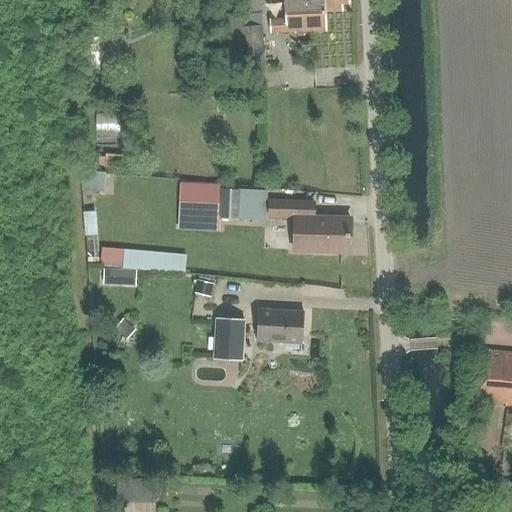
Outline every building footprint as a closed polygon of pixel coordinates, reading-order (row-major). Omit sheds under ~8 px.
[(285,21),(269,22),(269,34),(325,31),(325,13),(342,13),(342,5),(347,5),(347,0),(278,0),(279,14),(285,13),(285,21)] [(243,15),(222,16),(225,67),(230,67),(262,66),(260,16),(243,16),(243,15)] [(99,37),(87,37),(87,70),(99,70),(99,37)] [(104,192),(105,173),(81,171),(82,191),(104,192)] [(180,183),(178,230),(217,231),(218,217),(219,188),(219,185),(180,183)] [(238,190),(238,189),(219,188),(218,217),(236,218),(238,190)] [(236,218),(236,220),(265,221),(267,191),(238,190),(236,218)] [(315,204),(267,202),(266,219),(295,220),(293,251),(349,253),(350,220),(315,219),(315,204)] [(97,236),(96,211),(83,212),(84,236),(97,236)] [(185,273),(186,255),(124,250),(123,267),(185,273)] [(135,286),(136,270),(103,269),(103,284),(135,286)] [(209,297),(212,284),(196,281),(193,293),(209,297)] [(303,313),(256,310),(255,343),(301,345),(303,313)] [(134,328),(123,318),(114,329),(125,339),(134,328)] [(242,361),(244,320),(214,318),(211,359),(242,361)] [(511,408),(511,353),(488,351),(487,361),(479,360),(476,399),(489,401),(489,404),(506,406),(506,408),(511,408)] [(511,415),(503,414),(499,447),(511,448),(511,415)] [(154,503),(155,480),(117,478),(116,502),(154,503)]
